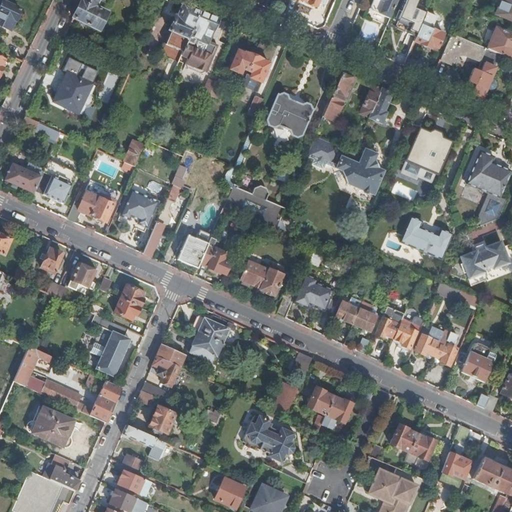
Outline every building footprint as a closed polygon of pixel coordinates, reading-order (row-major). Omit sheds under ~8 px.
[(0,0),(0,25),(10,30),(14,21),(15,22),(20,10),(3,2),(3,0),(0,0)] [(105,0),(104,0),(82,0),(73,18),(99,30),(107,13),(100,9),(105,0)] [(397,0),(373,0),(371,7),(372,11),(390,18),(397,0)] [(511,0),(501,0),(496,13),(511,20),(511,0)] [(200,12),(183,5),(178,18),(176,17),(170,30),(172,31),(166,45),(174,48),(172,51),(182,55),(200,12)] [(218,19),(200,12),(182,55),(188,58),(186,63),(188,68),(200,74),(206,71),(217,46),(214,44),(212,40),(209,41),(208,40),(212,30),(213,31),(218,19)] [(433,15),(426,13),(414,42),(431,49),(433,46),(438,48),(444,34),(428,27),(433,15)] [(398,58),(403,29),(382,26),(377,55),(398,58)] [(501,54),(511,59),(511,57),(511,33),(508,32),(497,27),(488,49),(501,54)] [(487,48),(451,33),(440,60),(452,65),(460,51),(481,60),(487,48)] [(61,43),(77,51),(82,40),(72,35),(70,38),(65,36),(61,43)] [(471,94),(482,98),(487,88),(491,78),(501,54),(488,49),(487,48),(481,60),(478,67),(477,71),(474,70),(473,69),(467,82),(472,84),(470,87),(473,88),(471,94)] [(248,71),(254,56),(245,53),(244,54),(238,51),(230,70),(231,70),(229,75),(238,79),(240,74),(241,74),(243,69),(248,71)] [(262,60),(254,56),(248,71),(252,73),(250,78),(261,83),(269,64),(262,61),(262,60)] [(355,77),(342,72),(324,116),(331,119),(333,120),(337,113),(338,113),(340,110),(341,108),(343,103),(344,103),(345,100),(347,99),(348,98),(349,96),(349,95),(348,92),(351,86),(353,85),(354,84),(355,82),(355,80),(354,79),(355,77)] [(92,85),(67,73),(53,102),(78,114),(82,105),(84,106),(86,106),(89,104),(91,103),(91,100),(91,98),(90,96),(87,94),(92,85)] [(491,78),(487,88),(491,90),(495,89),(497,84),(495,80),(491,78)] [(212,89),(215,82),(209,79),(206,86),(212,89)] [(223,85),(216,81),(215,82),(212,89),(209,95),(209,96),(217,99),(223,85)] [(382,88),(373,85),(364,106),(364,107),(361,114),(370,118),(382,88)] [(209,95),(212,89),(206,86),(203,93),(209,95)] [(382,88),(370,118),(369,119),(383,124),(388,113),(385,112),(393,93),(382,88)] [(315,137),(320,124),(309,119),(310,116),(313,110),(312,110),(310,106),(306,104),(302,105),(301,105),(300,106),(289,101),(289,100),(288,100),(287,96),(283,94),(279,96),(277,95),(266,122),(268,127),(273,129),(279,127),(290,131),(292,137),(296,138),(301,136),(313,141),(315,137)] [(257,114),(263,99),(255,96),(249,111),(257,114)] [(321,116),(327,99),(321,96),(314,114),(321,116)] [(57,142),(61,133),(26,117),(22,125),(57,142)] [(251,129),(234,168),(232,168),(229,170),(227,172),(226,174),(225,178),(225,180),(226,183),(228,186),(229,187),(232,189),(233,189),(235,185),(233,184),(231,182),(231,180),(230,178),(232,175),(238,170),(255,130),(251,129)] [(427,132),(419,129),(406,161),(438,174),(452,142),(444,139),(442,142),(426,135),(427,132)] [(313,141),(307,157),(314,160),(312,165),(324,170),(326,165),(342,172),(345,177),(355,153),(315,137),(313,141)] [(134,167),(143,146),(134,141),(125,162),(134,167)] [(355,153),(345,177),(348,184),(364,191),(365,194),(367,195),(370,194),(375,196),(386,171),(380,169),(376,160),(378,155),(376,154),(374,150),(372,148),(368,150),(365,149),(362,156),(355,153)] [(467,184),(489,193),(500,198),(511,172),(492,163),(495,157),(481,152),(467,184)] [(76,175),(47,162),(40,177),(34,191),(63,204),(76,175)] [(135,167),(134,167),(125,162),(123,167),(133,172),(135,167)] [(34,191),(40,177),(43,170),(28,163),(25,170),(12,165),(5,181),(33,193),(34,191)] [(180,165),(174,179),(180,181),(185,170),(180,165)] [(174,179),(172,184),(173,185),(180,189),(181,189),(182,188),(184,183),(180,181),(174,179)] [(180,189),(173,185),(167,199),(174,202),(180,189)] [(233,189),(232,189),(224,208),(257,223),(275,231),(285,208),(266,200),(269,194),(267,189),(261,186),(255,188),(252,194),(237,188),(238,186),(235,185),(233,189)] [(139,224),(147,228),(158,202),(131,190),(118,220),(137,229),(139,224)] [(67,220),(76,223),(81,212),(105,223),(114,201),(100,195),(99,198),(85,192),(80,204),(75,202),(67,220)] [(478,219),(481,227),(499,219),(507,201),(500,198),(489,193),(478,219)] [(166,210),(163,209),(157,222),(160,223),(161,220),(162,220),(166,210)] [(424,222),(412,217),(402,243),(443,260),(454,235),(442,230),(440,236),(421,229),(424,222)] [(157,223),(143,254),(150,257),(153,249),(155,249),(161,234),(160,234),(163,226),(157,223)] [(285,235),(275,231),(272,237),(285,243),(287,239),(284,238),(285,235)] [(142,233),(135,249),(140,251),(147,235),(142,233)] [(11,239),(0,234),(0,253),(4,255),(11,239)] [(200,264),(208,245),(188,236),(178,260),(198,268),(200,264)] [(218,243),(210,240),(208,245),(200,264),(208,267),(208,269),(218,273),(218,272),(226,275),(230,265),(232,258),(225,255),(225,254),(215,250),(218,243)] [(477,250),(461,256),(463,262),(461,263),(464,272),(466,272),(469,278),(485,272),(484,270),(493,267),(494,269),(504,265),(508,263),(508,262),(508,260),(502,241),(486,246),(486,247),(486,249),(478,252),(477,250)] [(475,246),(477,250),(478,252),(486,249),(486,247),(485,243),(475,246)] [(63,254),(50,248),(47,253),(43,252),(41,256),(45,258),(41,268),(55,274),(63,254)] [(309,263),(319,266),(322,255),(312,252),(309,263)] [(267,269),(248,262),(240,280),(260,289),(260,290),(274,296),(282,276),(274,272),(276,268),(268,265),(267,269)] [(79,264),(69,287),(76,290),(79,284),(92,289),(95,283),(91,281),(96,269),(88,265),(87,267),(79,264)] [(23,283),(29,270),(20,266),(14,279),(23,283)] [(441,282),(421,274),(417,283),(437,291),(441,282)] [(303,275),(296,292),(292,302),(302,306),(303,302),(308,305),(324,311),(333,291),(315,283),(317,280),(303,275)] [(111,281),(104,278),(99,289),(106,292),(111,281)] [(55,297),(60,286),(52,282),(47,293),(54,297),(55,297)] [(437,291),(437,293),(456,301),(457,299),(461,291),(442,283),(441,282),(437,291)] [(120,299),(139,308),(143,299),(140,298),(142,292),(127,285),(120,299)] [(67,289),(60,286),(55,297),(62,300),(67,289)] [(287,289),(276,314),(285,318),(292,302),(296,292),(287,289)] [(481,299),(461,291),(457,299),(477,307),(481,299)] [(335,317),(352,325),(361,302),(351,298),(348,305),(341,303),(335,317)] [(136,316),(139,308),(120,299),(114,312),(131,320),(133,314),(136,316)] [(361,302),(352,325),(369,332),(377,315),(370,312),(372,306),(361,302)] [(103,309),(92,304),(89,312),(94,315),(99,317),(103,309)] [(384,335),(393,339),(401,320),(403,314),(386,307),(374,335),(382,338),(384,335)] [(197,332),(222,343),(229,329),(234,331),(236,326),(214,316),(212,322),(200,317),(198,319),(192,330),(197,332)] [(401,320),(393,339),(402,343),(401,345),(410,349),(422,322),(420,319),(416,317),(414,318),(411,324),(401,320)] [(125,337),(127,330),(104,320),(102,328),(112,332),(101,357),(119,364),(129,339),(125,337)] [(425,353),(433,356),(443,333),(432,328),(428,337),(422,335),(415,351),(424,355),(425,353)] [(443,333),(433,356),(441,360),(440,362),(449,366),(457,349),(451,347),(452,344),(454,344),(458,336),(444,330),(443,333)] [(216,357),(222,343),(197,332),(191,346),(192,346),(189,353),(210,362),(212,358),(215,358),(216,357)] [(361,339),(357,351),(363,354),(368,342),(361,339)] [(0,413),(10,391),(14,381),(29,347),(17,342),(16,345),(21,347),(0,395),(0,413)] [(477,343),(473,345),(461,373),(483,383),(496,355),(489,352),(491,349),(477,343)] [(185,356),(161,346),(156,357),(179,367),(180,367),(185,356)] [(106,422),(121,388),(105,381),(100,391),(98,390),(96,394),(99,395),(92,410),(78,404),(81,397),(46,381),(43,388),(39,386),(40,384),(35,381),(33,384),(27,381),(38,357),(52,363),(54,358),(31,348),(29,347),(14,381),(106,422)] [(312,358),(299,352),(290,373),(299,376),(302,378),(312,358)] [(179,367),(156,357),(150,372),(163,377),(160,383),(170,387),(179,367)] [(192,367),(190,372),(198,375),(200,370),(192,367)] [(302,378),(299,376),(294,387),(284,382),(272,408),(286,414),(302,378)] [(511,377),(507,376),(500,394),(511,399),(511,377)] [(95,380),(90,378),(86,387),(91,389),(95,380)] [(159,389),(145,383),(141,391),(154,397),(155,397),(159,389)] [(325,415),(334,397),(325,393),(325,392),(315,387),(306,407),(325,415)] [(20,396),(10,391),(0,413),(0,424),(2,425),(7,427),(20,396)] [(154,397),(141,391),(137,400),(150,406),(154,397)] [(482,393),(476,405),(484,409),(490,396),(482,393)] [(490,396),(484,409),(492,412),(498,398),(490,395),(490,396)] [(343,401),(334,397),(325,415),(344,423),(353,404),(343,400),(343,401)] [(174,414),(158,407),(149,426),(166,434),(171,422),(176,424),(178,424),(180,419),(179,417),(174,415),(174,414)] [(74,421),(43,408),(32,433),(63,447),(74,421)] [(315,422),(321,425),(324,418),(318,415),(315,422)] [(295,434),(282,428),(280,432),(271,428),(273,424),(270,423),(271,421),(259,416),(258,417),(255,416),(242,442),(245,443),(244,445),(256,451),(257,449),(260,450),(261,449),(269,454),(268,456),(281,462),(282,461),(284,462),(288,455),(292,453),(295,448),(293,443),(296,436),(294,435),(295,434)] [(409,452),(417,434),(408,430),(409,429),(399,425),(391,444),(409,452)] [(471,430),(460,425),(453,443),(459,445),(461,442),(465,444),(471,430)] [(126,426),(122,435),(132,439),(134,441),(138,443),(140,443),(154,449),(151,457),(161,462),(168,444),(167,444),(126,426)] [(426,438),(417,434),(409,452),(404,461),(405,462),(413,466),(418,456),(428,460),(436,441),(427,437),(426,438)] [(384,443),(376,440),(369,456),(377,460),(384,443)] [(444,465),(451,449),(442,445),(435,462),(444,465)] [(454,450),(451,449),(444,465),(442,473),(451,477),(452,475),(464,479),(471,462),(452,455),(454,450)] [(76,491),(80,481),(65,474),(70,462),(55,455),(51,463),(49,463),(43,477),(64,486),(76,491)] [(123,465),(138,472),(140,468),(143,462),(127,455),(123,465)] [(511,483),(511,471),(482,458),(473,478),(507,494),(511,483)] [(369,493),(385,501),(391,503),(387,511),(405,511),(417,486),(379,469),(369,493)] [(144,497),(151,482),(124,470),(118,485),(144,497)] [(52,511),(64,486),(43,477),(30,471),(12,511),(52,511)] [(245,487),(225,478),(215,499),(236,508),(245,487)] [(511,483),(507,494),(506,497),(502,507),(505,509),(510,511),(511,507),(511,506),(511,483)] [(279,511),(281,509),(284,507),(283,505),(287,496),(262,485),(251,509),(256,511),(279,511)] [(137,511),(142,502),(116,490),(110,504),(128,511),(129,511),(130,511),(137,511)] [(502,507),(506,497),(501,495),(492,511),(499,511),(502,507)] [(387,511),(391,503),(385,501),(379,511),(387,511)]
